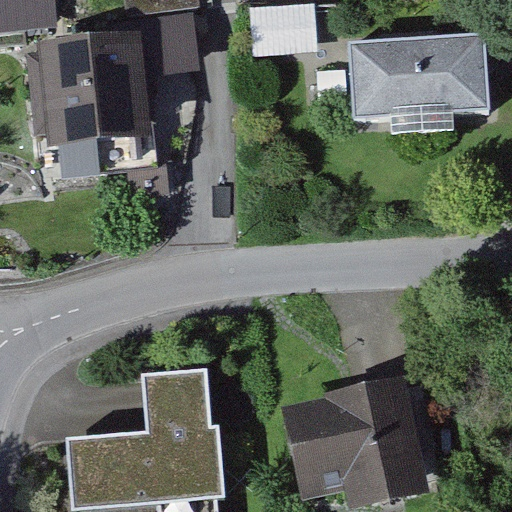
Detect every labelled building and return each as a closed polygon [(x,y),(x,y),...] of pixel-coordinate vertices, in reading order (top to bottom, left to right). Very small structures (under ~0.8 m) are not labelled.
[(0,0),(0,37),(62,34),(59,0),(0,0)] [(129,0),(131,24),(201,18),(199,0),(129,0)] [(319,7),(256,9),(258,56),(320,53),(319,7)] [(485,38),(346,51),(354,134),(494,121),(485,38)] [(36,53),(44,156),(155,147),(147,44),(36,53)] [(63,448),(66,511),(107,511),(220,506),(213,379),(140,383),(144,444),(63,448)] [(327,511),(422,496),(402,383),(283,403),(301,511),(327,511)]
